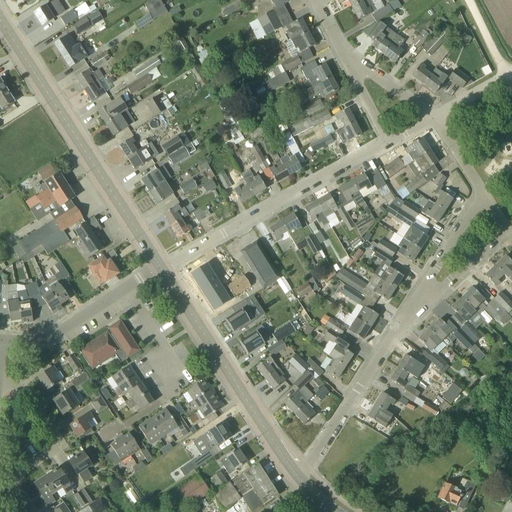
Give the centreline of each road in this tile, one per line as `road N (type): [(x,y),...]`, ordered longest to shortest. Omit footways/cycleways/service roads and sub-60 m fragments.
road 1 (tertiary): [(158,269),(0,23)]
road 2 (residential): [(158,269),(383,142)]
road 3 (tertiary): [(298,478),(158,269)]
road 4 (residential): [(298,478),(415,302)]
road 5 (residential): [(129,288),(179,368),(166,376),(176,392),(107,435)]
road 6 (residential): [(23,511),(9,488),(12,475),(50,441),(18,390),(0,384)]
road 7 (residential): [(415,302),(447,286),(500,236),(482,194)]
road 8 (residential): [(1,341),(44,341),(129,288)]
road 9 (residential): [(415,302),(482,194)]
